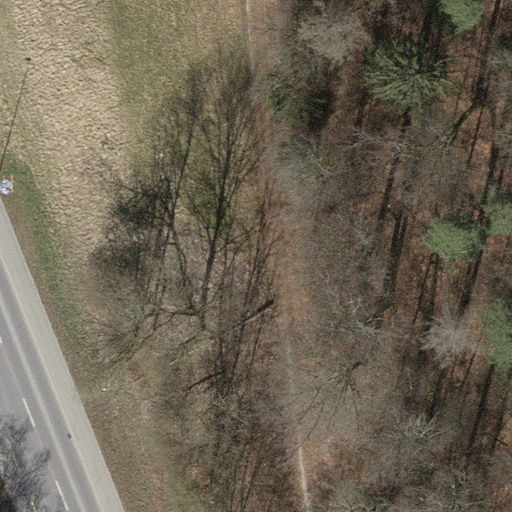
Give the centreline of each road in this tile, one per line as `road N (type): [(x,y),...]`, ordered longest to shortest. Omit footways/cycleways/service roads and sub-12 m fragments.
road 1 (track): [(266,0),(287,267),(319,511)]
road 2 (tertiary): [(0,327),(73,511)]
